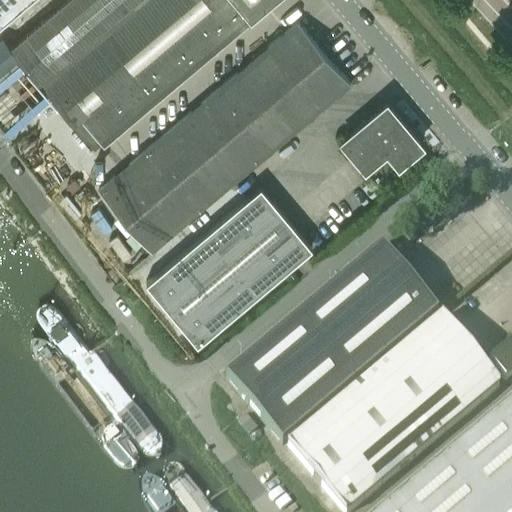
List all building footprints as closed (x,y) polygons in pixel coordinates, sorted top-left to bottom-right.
[(0,0),(0,21),(24,0),(0,0)] [(249,15),(267,0),(60,0),(7,45),(0,36),(0,67),(17,53),(75,122),(70,126),(88,147),(247,13),(249,15)] [(148,248),(348,80),(297,19),(97,187),(148,248)] [(375,176),(418,140),(385,101),(342,137),(375,176)] [(194,340),(309,244),(258,182),(143,278),(194,340)] [(450,217),(469,202),(456,186),(437,202),(450,217)] [(280,446),(437,315),(380,247),(224,378),(280,446)] [(340,511),(347,511),(497,388),(439,318),(286,446),(340,511)] [(503,382),(511,374),(511,342),(487,363),(503,382)] [(511,511),(511,407),(387,511),(511,511)] [(248,439),(257,432),(245,417),(236,424),(248,439)]
